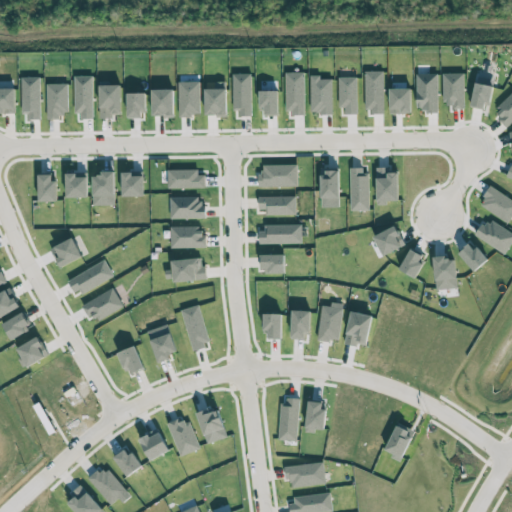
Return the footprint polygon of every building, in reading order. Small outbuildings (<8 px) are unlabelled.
[(384,112),(383,71),(366,71),(366,112),(384,112)] [(286,73),(287,110),(292,110),(293,115),(305,115),(304,72),(286,73)] [(252,73),(234,74),(235,117),(253,116),(252,73)] [(438,74),(417,73),(416,110),(438,111),(438,74)] [(465,108),(464,73),(443,73),(444,102),(451,102),(451,109),(465,108)] [(93,76),(76,76),(76,119),(94,119),(93,76)] [(333,114),(332,79),(320,79),(320,76),(311,76),(312,114),(333,114)] [(40,77),(23,77),(24,120),(41,119),(40,77)] [(357,77),(339,77),(340,108),(346,108),(346,115),(358,114),(357,77)] [(68,83),(47,84),(48,120),(61,119),(61,113),(69,112),(68,83)] [(494,87),(476,83),(471,106),(484,109),(486,102),(490,103),(494,87)] [(0,88),(0,113),(16,113),(16,88),(0,88)] [(412,113),(412,88),(390,89),(391,114),(412,113)] [(153,116),(175,116),(174,89),(153,90),(153,116)] [(206,115),(228,114),(227,89),(206,89),(206,115)] [(261,91),(262,115),(279,115),(278,90),(261,91)] [(128,94),(129,118),(145,117),(144,93),(128,94)] [(511,122),(511,95),(493,113),(507,127),(511,122)] [(298,186),(298,165),(264,165),(264,174),(259,174),(259,187),(298,186)] [(370,210),(369,168),(351,168),(352,210),(370,210)] [(399,172),(390,172),(390,168),(377,168),(378,205),(386,205),(386,201),(399,201),(399,172)] [(322,198),(340,197),(339,170),(321,171),(322,198)] [(93,173),(94,195),(115,194),(115,172),(93,173)] [(144,177),(131,176),(132,173),(123,172),(123,195),(143,196),(144,177)] [(67,198),(88,197),(88,177),(76,177),(76,173),(66,173),(67,198)] [(40,201),(56,201),(56,174),(39,174),(40,201)] [(480,207),(510,222),(511,218),(511,198),(490,187),(480,207)] [(267,215),(297,215),(296,196),(259,197),(259,209),(266,209),(267,215)] [(170,197),(171,219),(204,218),(203,197),(170,197)] [(476,235),(505,254),(511,243),(511,232),(488,217),(476,235)] [(302,243),(302,224),(262,225),(262,243),(302,243)] [(171,248),(207,248),(207,235),(201,235),(201,226),(171,227),(171,248)] [(404,246),(397,227),(374,235),(381,255),(404,246)] [(51,248),(60,267),(82,257),(73,238),(51,248)] [(474,272),(487,261),(471,242),(459,253),(474,272)] [(422,254),(410,249),(400,270),(416,278),(423,263),(419,261),(422,254)] [(285,273),(285,254),(260,254),(260,273),(285,273)] [(457,288),(456,257),(435,257),(435,289),(457,288)] [(173,260),(174,281),(207,280),(206,265),(200,266),(200,259),(173,260)] [(114,278),(107,261),(68,279),(75,295),(114,278)] [(123,307),(115,289),(82,304),(90,322),(123,307)] [(0,293),(0,318),(20,307),(15,297),(12,299),(7,290),(0,293)] [(193,350),(210,344),(199,305),(182,310),(193,350)] [(3,322),(10,338),(31,329),(24,314),(3,322)] [(179,353),(168,324),(148,331),(158,361),(179,353)] [(48,357),(40,338),(16,348),(24,367),(48,357)] [(119,353),(129,375),(145,368),(135,346),(119,353)] [(197,414),(208,444),(228,437),(218,407),(197,414)] [(199,451),(191,418),(171,423),(178,456),(199,451)] [(384,452),(401,460),(415,432),(398,423),(384,452)] [(140,440),(151,460),(170,451),(159,430),(140,440)] [(327,483),(323,462),(284,467),(286,480),(291,479),(292,488),(327,483)] [(98,511),(102,508),(80,488),(67,503),(76,511),(98,511)] [(292,511),(330,511),(333,511),(331,493),(291,497),(292,511)]
